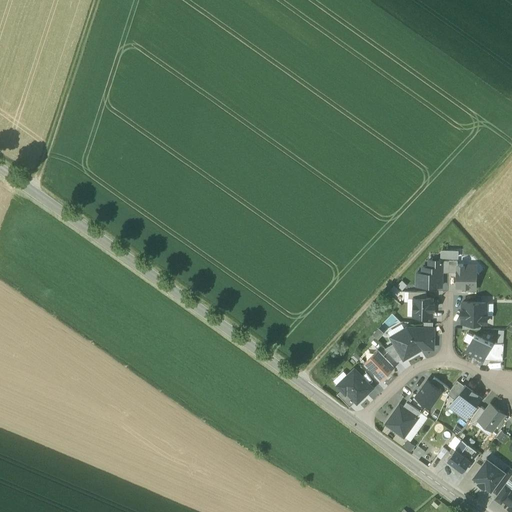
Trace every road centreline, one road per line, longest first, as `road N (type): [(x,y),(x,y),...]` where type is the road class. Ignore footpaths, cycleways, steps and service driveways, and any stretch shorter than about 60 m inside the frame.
road 1 (tertiary): [(357,425),(0,168)]
road 2 (track): [(298,382),(511,149)]
road 3 (track): [(33,192),(97,0)]
road 4 (tertiary): [(476,511),(357,425)]
